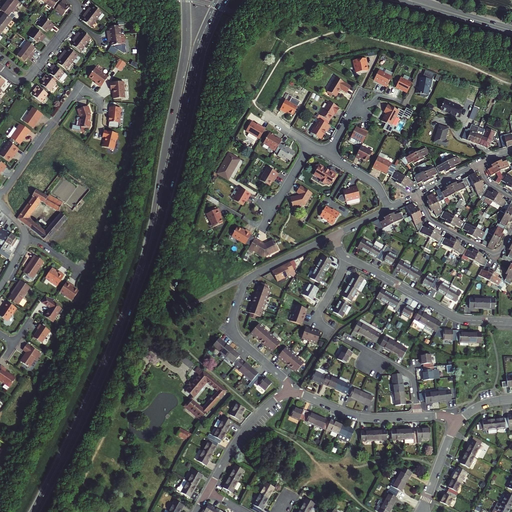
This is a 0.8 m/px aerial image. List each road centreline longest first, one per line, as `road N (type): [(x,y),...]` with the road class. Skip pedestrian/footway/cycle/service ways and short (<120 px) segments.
road 1 (trunk): [(38,511),(136,295),(200,46),(222,0)]
road 2 (trunk): [(185,0),(183,62),(138,272),(31,511)]
road 3 (residential): [(0,194),(79,86),(101,100),(98,129)]
road 4 (residential): [(511,321),(454,316),(347,257)]
road 5 (residential): [(249,276),(232,314),(234,334),(285,379),(288,393)]
road 6 (residential): [(418,416),(360,417),(288,393)]
road 7 (residential): [(416,194),(431,221),(493,254),(511,231)]
road 8 (residential): [(288,393),(245,428),(208,490)]
road 9 (residential): [(243,217),(262,229),(310,144)]
